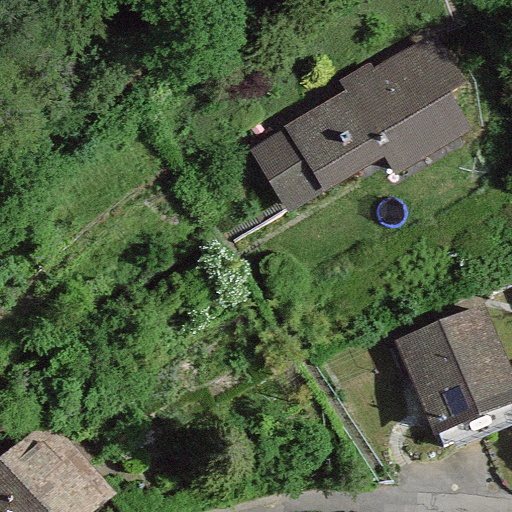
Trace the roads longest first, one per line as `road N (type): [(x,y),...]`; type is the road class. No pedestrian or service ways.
road 1 (track): [(0,203),(241,0)]
road 2 (residential): [(389,511),(233,511)]
